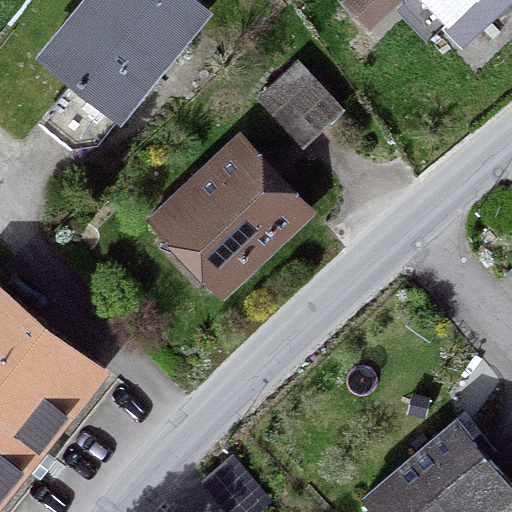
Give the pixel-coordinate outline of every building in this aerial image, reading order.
[(111,117),(209,3),(206,0),(77,0),(33,52),(111,117)] [(423,0),(464,43),(510,0),(350,0),(376,27),(404,0),(423,0)] [(300,54),(259,91),(301,137),(342,100),(300,54)] [(224,292),(310,211),(238,135),(153,217),(224,292)] [(0,504),(107,368),(0,284),(0,504)] [(377,511),(511,511),(511,481),(454,409),(357,486),(377,511)]
